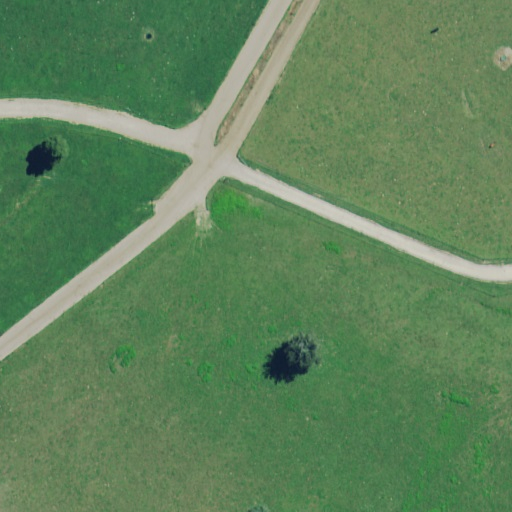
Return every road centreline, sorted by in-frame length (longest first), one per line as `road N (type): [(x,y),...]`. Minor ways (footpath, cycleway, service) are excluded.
road 1 (track): [(511,273),(483,274),(174,142),(68,113),(0,113)]
road 2 (track): [(213,159),(159,226),(0,345)]
